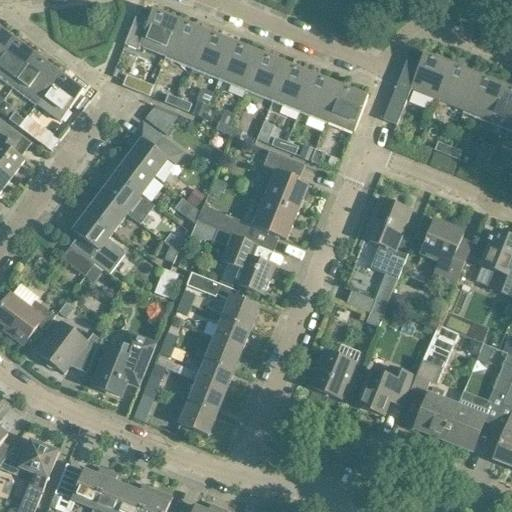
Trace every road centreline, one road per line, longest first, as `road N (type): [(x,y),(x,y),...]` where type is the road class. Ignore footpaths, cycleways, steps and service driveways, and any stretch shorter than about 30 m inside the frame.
road 1 (residential): [(238,473),(369,159)]
road 2 (residential): [(238,473),(40,401),(0,371)]
road 3 (residential): [(0,251),(110,99)]
road 4 (residential): [(384,65),(210,0)]
road 5 (residential): [(369,159),(388,159),(480,196),(511,218)]
road 6 (residential): [(511,57),(433,25),(406,33),(384,65)]
road 7 (residential): [(511,491),(448,465),(428,511)]
